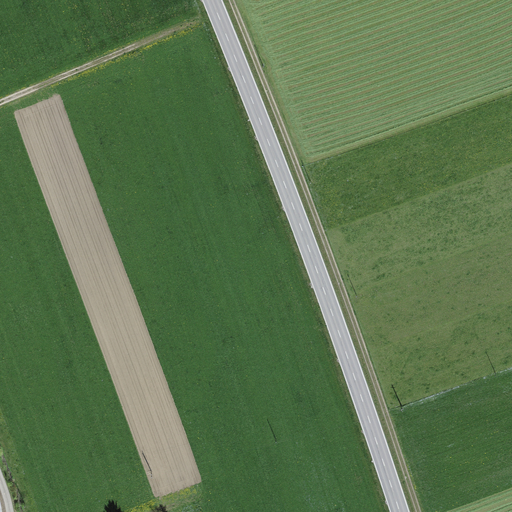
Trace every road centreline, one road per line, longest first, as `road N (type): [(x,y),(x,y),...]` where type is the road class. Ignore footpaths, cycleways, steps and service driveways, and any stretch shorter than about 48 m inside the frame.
road 1 (track): [(420,511),(232,0)]
road 2 (secondary): [(212,0),(318,272),(398,511)]
road 3 (track): [(136,48),(0,103)]
